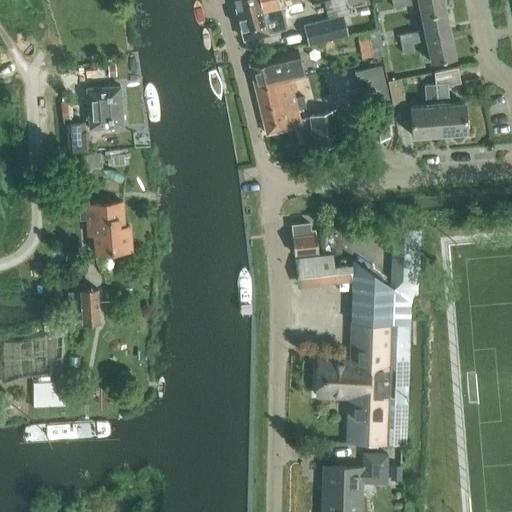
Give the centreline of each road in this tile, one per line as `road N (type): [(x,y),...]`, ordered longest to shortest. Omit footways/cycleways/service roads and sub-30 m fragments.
road 1 (residential): [(273,511),(277,319),(267,187)]
road 2 (residential): [(267,187),(511,169)]
road 3 (residential): [(267,187),(220,0)]
